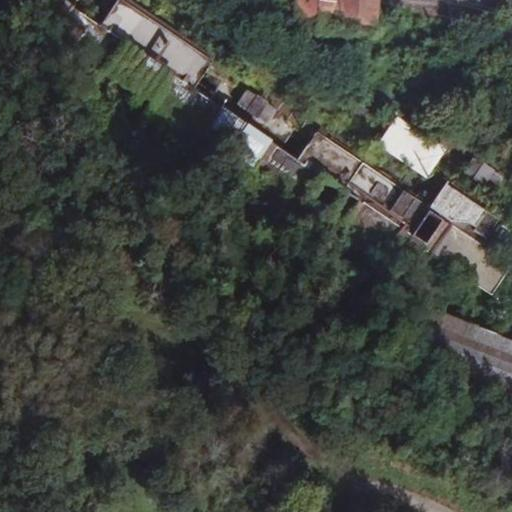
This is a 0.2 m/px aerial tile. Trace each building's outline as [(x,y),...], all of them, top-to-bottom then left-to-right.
[(98,28),(56,0),(41,0),(26,24),(404,275),(417,252),(422,245),(296,160),(192,91),(98,28)] [(119,0),(115,0),(98,28),(192,91),(210,62),(119,0)] [(379,0),(293,0),(292,11),(378,22),(379,0)] [(232,105),(263,131),(277,114),(246,89),(232,105)] [(392,120),(374,149),(426,180),(444,151),(392,120)] [(313,133),(296,160),(422,245),(417,252),(488,297),(506,265),(477,245),(492,219),(438,187),(426,207),(313,133)] [(511,389),(511,343),(427,310),(413,352),(511,389)]
